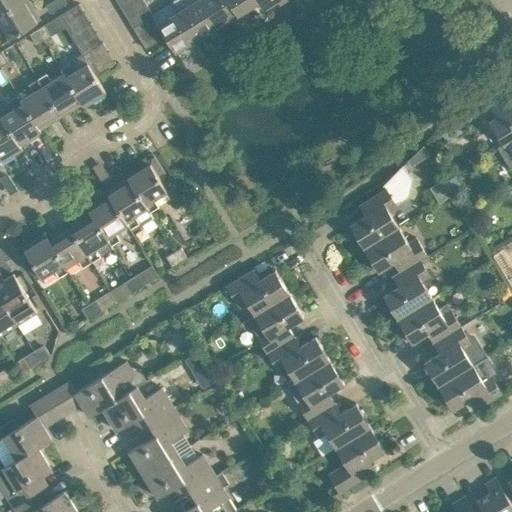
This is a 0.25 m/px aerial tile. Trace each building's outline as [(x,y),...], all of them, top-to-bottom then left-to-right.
[(0,0),(0,15),(24,0),(0,0)] [(0,38),(3,43),(20,32),(37,21),(32,13),(36,11),(28,0),(24,0),(0,15),(0,38)] [(128,18),(148,5),(144,0),(133,0),(122,8),(128,18)] [(176,52),(197,39),(173,0),(172,0),(152,12),(154,15),(160,25),(166,36),(176,52)] [(202,0),(173,0),(197,39),(218,26),(202,0)] [(202,0),(218,26),(239,13),(230,0),(202,0)] [(259,0),(230,0),(239,13),(259,0),(260,0),(259,0)] [(264,9),(278,0),(259,0),(260,0),(259,0),(264,9)] [(67,26),(86,14),(79,3),(60,14),(67,26)] [(154,15),(152,12),(148,5),(128,18),(134,27),(154,15)] [(73,35),(92,23),(86,14),(67,26),(73,35)] [(140,37),(160,25),(154,15),(134,27),(140,37)] [(78,45),(98,33),(92,23),(73,35),(78,45)] [(38,28),(44,39),(51,35),(44,24),(38,28)] [(146,48),(166,36),(160,25),(140,37),(146,48)] [(37,43),(44,39),(38,28),(30,33),(37,43)] [(84,54),(104,42),(98,33),(78,45),(83,53),(84,54)] [(84,54),(91,64),(110,52),(104,42),(84,54)] [(0,51),(0,62),(2,65),(8,61),(2,51),(0,51)] [(96,75),(116,62),(110,52),(91,64),(96,75)] [(91,64),(84,54),(83,53),(69,61),(71,63),(62,69),(64,72),(83,103),(91,98),(93,101),(107,93),(96,75),(91,64)] [(69,111),(83,103),(64,72),(52,80),(48,73),(39,78),(60,112),(67,108),(69,111)] [(52,117),(60,112),(39,78),(30,83),(34,91),(22,97),(22,98),(41,129),(54,121),(52,117)] [(504,142),(511,138),(511,137),(511,90),(490,104),(497,116),(490,120),(504,142)] [(22,98),(22,97),(20,93),(10,100),(14,107),(3,114),(2,115),(21,145),(34,137),(32,134),(41,129),(22,98)] [(2,115),(3,114),(1,110),(0,110),(0,157),(2,162),(15,154),(13,151),(21,145),(2,115)] [(468,128),(463,121),(463,120),(437,135),(442,143),(468,128)] [(424,144),(408,159),(411,165),(430,154),(424,144)] [(128,177),(147,207),(150,212),(159,206),(155,198),(168,190),(158,175),(163,172),(154,157),(135,169),(137,172),(128,177)] [(409,197),(413,178),(404,164),(384,184),(385,186),(385,185),(387,187),(365,201),(371,211),(351,223),(365,247),(400,226),(390,209),(409,197)] [(134,214),(147,207),(128,177),(115,185),(117,188),(108,194),(127,223),(129,227),(138,221),(134,214)] [(471,190),(458,198),(466,212),(479,204),(471,190)] [(114,231),(127,223),(108,194),(96,201),(98,205),(89,210),(110,244),(119,238),(114,231)] [(112,248),(110,244),(89,210),(76,218),(79,222),(71,226),(92,260),(112,248)] [(82,266),(92,260),(71,226),(63,231),(61,228),(48,236),(66,265),(77,259),(82,266)] [(405,267),(421,258),(428,253),(417,235),(409,240),(400,226),(365,247),(379,271),(399,258),(405,267)] [(68,269),(66,265),(48,236),(39,241),(37,237),(23,246),(41,275),(53,268),(58,276),(68,269)] [(180,262),(188,258),(181,247),(173,251),(180,262)] [(173,267),(180,262),(173,251),(166,256),(173,267)] [(399,318),(434,297),(423,280),(431,275),(421,258),(405,267),(405,268),(398,272),(404,282),(384,294),(399,318)] [(255,314),(290,293),(275,269),(255,281),(249,271),(227,285),(237,302),(245,297),(255,314)] [(37,311),(24,290),(14,273),(0,281),(0,294),(17,324),(37,311)] [(145,284),(145,283),(138,273),(131,277),(138,288),(145,284)] [(131,293),(138,288),(131,277),(124,282),(131,293)] [(257,356),(289,337),(284,329),(304,316),(290,293),(255,314),(264,328),(256,332),(265,348),(256,353),(257,356)] [(0,334),(17,324),(0,294),(0,334)] [(447,302),(440,307),(434,297),(399,318),(413,341),(433,329),(439,339),(462,325),(480,314),(478,311),(475,313),(474,311),(459,319),(450,305),(450,306),(447,302)] [(95,315),(103,310),(96,299),(88,303),(95,315)] [(88,319),(95,315),(88,303),(82,308),(88,319)] [(475,333),(467,333),(462,325),(439,339),(445,349),(425,361),(439,384),(474,363),(488,355),(475,333)] [(296,381),(330,359),(316,336),(296,348),(289,337),(257,356),(260,359),(269,354),(279,369),(282,371),(285,371),(289,369),(296,381)] [(40,361),(51,354),(46,346),(35,353),(40,361)] [(30,367),(40,361),(35,353),(25,359),(30,367)] [(192,369),(206,362),(202,354),(187,362),(192,369)] [(309,418),(331,405),(325,395),(345,383),(330,359),(296,381),(304,395),(297,399),(309,418)] [(139,366),(133,370),(127,360),(76,391),(70,381),(55,390),(68,411),(82,403),(90,415),(103,407),(138,385),(139,385),(148,380),(145,375),(139,366)] [(502,392),(492,375),(490,372),(483,377),(474,363),(439,384),(454,408),(474,396),(480,406),(502,392)] [(0,383),(1,385),(12,378),(7,370),(0,374),(0,383)] [(145,395),(139,385),(138,385),(103,407),(117,430),(144,413),(150,424),(175,407),(161,385),(145,395)] [(6,466),(38,446),(52,438),(44,426),(58,417),(45,396),(30,405),(37,415),(19,426),(14,418),(0,426),(0,430),(4,437),(0,439),(0,456),(5,465),(6,466)] [(336,447),(371,426),(356,402),(336,415),(331,405),(309,418),(319,435),(326,430),(336,447)] [(189,429),(177,411),(184,407),(181,404),(175,408),(175,407),(150,424),(156,434),(130,450),(144,473),(190,444),(183,433),(189,429)] [(350,485),(372,472),(365,462),(385,450),(371,426),(336,447),(345,461),(338,465),(350,485)] [(203,452),(197,455),(190,444),(144,473),(158,496),(185,480),(191,490),(216,474),(203,452)] [(32,482),(52,469),(38,446),(6,466),(5,465),(2,467),(0,468),(0,485),(13,507),(38,492),(32,482)] [(340,492),(350,485),(338,465),(328,472),(340,492)] [(230,496),(224,485),(229,482),(222,471),(216,474),(191,490),(197,501),(178,511),(232,511),(236,509),(229,497),(230,496)] [(511,511),(511,502),(507,494),(496,477),(485,483),(490,492),(478,500),(485,511),(511,511)] [(78,511),(65,490),(44,502),(38,492),(13,507),(16,511),(78,511)] [(475,511),(466,495),(453,503),(458,511),(457,511),(475,511)]
